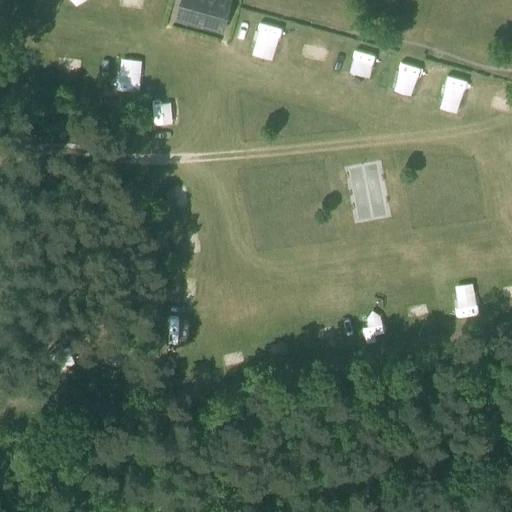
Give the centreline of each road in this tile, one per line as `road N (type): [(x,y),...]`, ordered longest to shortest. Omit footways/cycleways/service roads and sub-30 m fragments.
road 1 (track): [(511,452),(149,511)]
road 2 (track): [(0,164),(62,147),(98,158),(193,160)]
